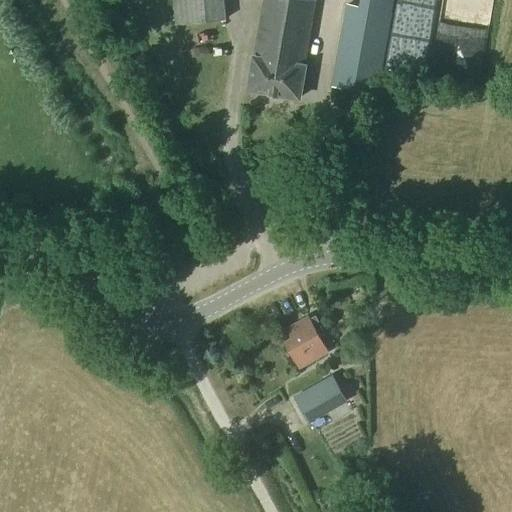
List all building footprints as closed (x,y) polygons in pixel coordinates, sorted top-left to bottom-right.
[(174,0),(177,25),(226,20),(223,0),(174,0)] [(263,0),(248,91),(299,100),(316,2),(306,0),(263,0)] [(376,95),(391,14),(393,0),(361,0),(360,8),(347,6),(332,87),(376,95)] [(104,237),(76,233),(76,255),(103,258),(104,237)] [(293,339),(286,343),(301,369),(329,354),(316,330),(320,328),(315,317),(308,321),(307,320),(288,331),(293,339)] [(355,350),(343,351),(343,361),(355,361),(355,350)] [(352,400),(339,378),(296,402),(307,422),(333,406),(336,411),(352,400)]
